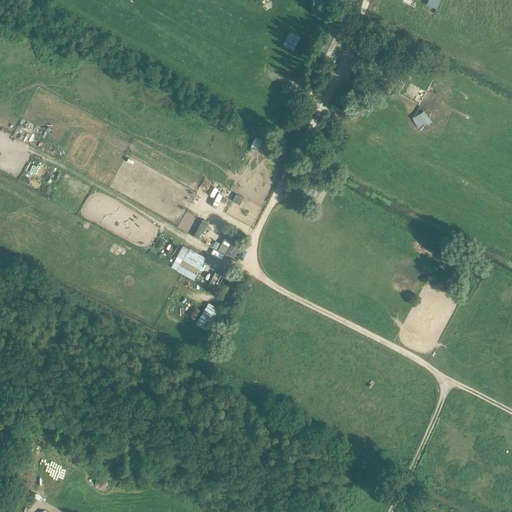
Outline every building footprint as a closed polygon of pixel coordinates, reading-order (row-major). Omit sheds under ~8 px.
[(312,52),(334,61),(347,32),(325,22),(312,52)] [(299,36),(289,31),(282,45),(292,50),(299,36)] [(392,71),(371,59),(363,73),(384,86),(392,71)] [(300,180),(293,193),(313,204),(320,192),(300,180)] [(247,243),(236,237),(226,254),(237,260),(247,243)] [(182,246),(170,267),(216,293),(229,269),(219,263),(211,278),(198,271),(206,258),(182,246)] [(211,303),(200,322),(210,328),(208,333),(220,340),(230,322),(223,319),(227,312),(211,303)] [(117,471),(118,468),(113,465),(105,477),(110,481),(117,471)]
